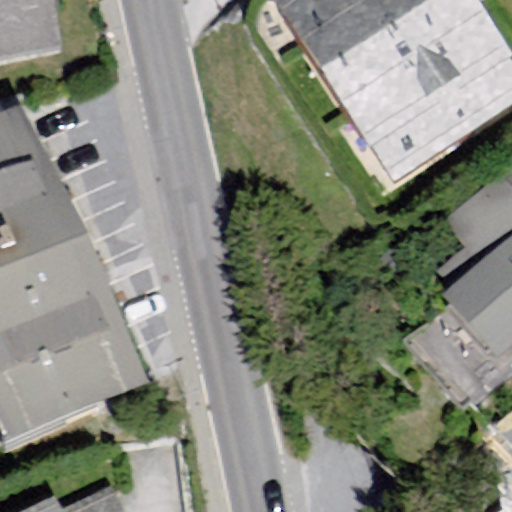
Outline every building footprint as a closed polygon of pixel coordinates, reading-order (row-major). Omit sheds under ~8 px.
[(0,0),(0,77),(78,63),(66,0),(0,0)] [(281,0),(397,195),(511,124),(511,68),(462,0),(281,0)] [(0,151),(0,369),(32,448),(161,393),(46,130),(0,151)] [(511,246),(459,293),(511,351),(511,246)] [(114,511),(107,494),(67,511),(114,511)]
